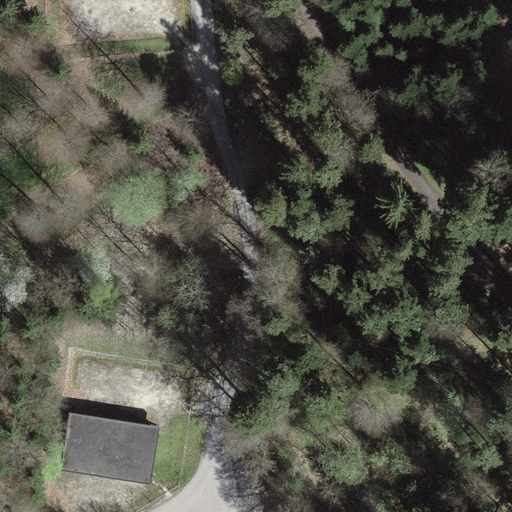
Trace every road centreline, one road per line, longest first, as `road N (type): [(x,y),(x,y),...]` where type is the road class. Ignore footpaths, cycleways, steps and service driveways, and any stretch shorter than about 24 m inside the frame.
road 1 (track): [(220,429),(254,248),(214,97),(204,0)]
road 2 (track): [(511,304),(316,0)]
